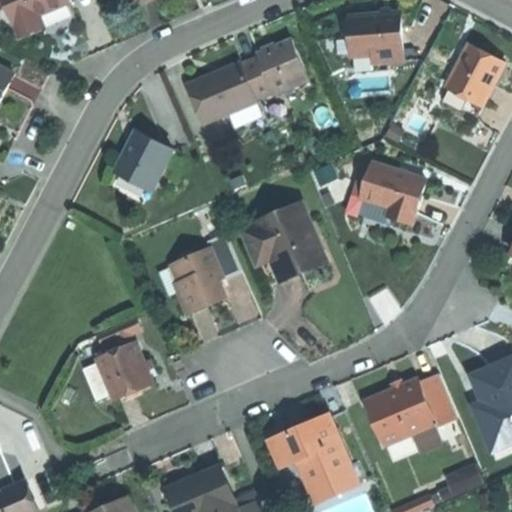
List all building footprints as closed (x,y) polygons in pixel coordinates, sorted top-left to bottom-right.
[(41,13),(71,1),(70,0),(8,0),(20,29),(44,20),(41,13)] [(76,15),(71,1),(41,13),(44,20),(46,27),(63,20),(76,15)] [(391,70),(390,63),(407,62),(404,12),(397,12),(384,13),(373,14),(355,15),(358,72),(391,70)] [(46,27),(44,20),(20,29),(23,36),(46,27)] [(263,56),(278,90),(279,94),(295,87),(293,82),(310,74),(294,38),(278,45),(261,52),(263,56)] [(455,83),(453,87),(487,104),(489,105),(511,60),(494,51),(474,41),(453,82),(455,83)] [(261,97),(278,90),(263,56),(246,63),(261,97)] [(231,113),(260,101),(262,100),(261,97),(246,63),(245,60),(219,71),(190,84),(206,123),(231,113)] [(0,106),(9,89),(18,72),(0,62),(0,106)] [(480,117),(487,104),(453,87),(446,100),(480,117)] [(267,117),(260,101),(231,113),(239,129),(267,117)] [(176,148),(140,129),(128,152),(119,170),(155,189),(176,148)] [(367,163),(351,212),(389,223),(392,213),(394,207),(365,198),(376,166),(367,163)] [(430,180),(377,163),(376,166),(365,198),(394,207),(392,213),(417,220),(424,199),(430,180)] [(334,164),(318,171),(324,185),(340,178),(334,164)] [(274,260),(283,281),(305,271),(329,261),(303,203),(259,222),(260,224),(245,230),(261,266),(274,260)] [(215,247),(223,267),(228,276),(244,269),(228,231),(211,238),(215,247)] [(216,270),(223,267),(215,247),(178,263),(187,284),(180,287),(191,312),(212,303),(228,297),(216,270)] [(142,327),(138,317),(122,324),(126,334),(142,327)] [(122,324),(101,333),(105,343),(126,334),(122,324)] [(150,369),(147,360),(139,341),(100,357),(102,362),(114,391),(117,399),(137,390),(156,383),(150,369)] [(511,432),(511,357),(495,365),(473,375),(484,402),(488,410),(478,414),(490,442),(511,432)] [(152,358),(147,360),(150,369),(156,367),(152,358)] [(100,397),(114,391),(102,362),(88,368),(100,397)] [(421,384),(438,422),(439,426),(460,417),(442,375),(421,384)] [(395,391),(407,386),(404,379),(392,384),(395,391)] [(386,444),(438,422),(421,384),(420,381),(407,386),(395,391),(387,395),(368,403),(386,444)] [(488,410),(484,402),(474,406),(478,414),(488,410)] [(307,464),(304,466),(319,501),(361,484),(332,415),(304,426),(273,440),(283,465),(301,458),(304,457),(307,464)] [(494,451),(511,442),(511,432),(490,442),(494,451)] [(445,502),(486,483),(477,464),(447,478),(451,486),(440,491),(445,502)] [(206,480),(171,494),(178,511),(239,511),(236,504),(238,503),(237,500),(222,466),(203,474),(206,480)] [(169,489),(171,494),(206,480),(203,474),(190,479),(169,489)] [(19,511),(20,511),(39,511),(34,499),(26,481),(0,491),(0,511),(19,511)] [(244,511),(243,507),(261,499),(258,492),(237,500),(238,503),(236,504),(239,511),(244,511)] [(436,505),(431,494),(393,511),(420,511),(423,511),(436,505)] [(111,511),(134,511),(129,498),(109,506),(111,511)] [(266,511),(261,499),(243,507),(244,511),(266,511)]
